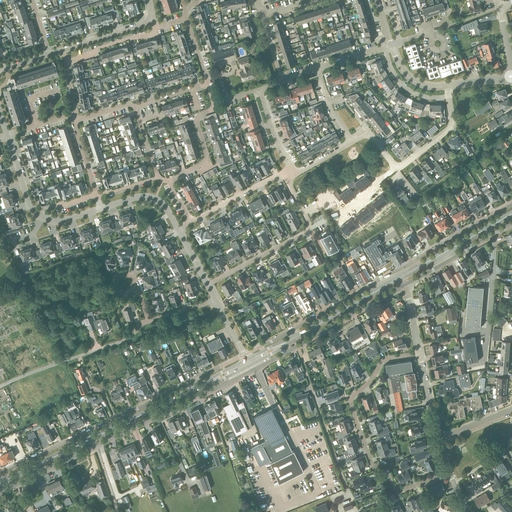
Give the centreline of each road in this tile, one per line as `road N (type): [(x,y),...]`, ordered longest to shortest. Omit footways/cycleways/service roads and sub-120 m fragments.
road 1 (residential): [(0,493),(256,369),(405,285)]
road 2 (residential): [(449,471),(395,489),(371,461),(349,401),(381,361),(420,353)]
road 3 (residential): [(219,367),(0,474)]
road 4 (tertiary): [(0,483),(197,388)]
road 5 (residential): [(207,284),(307,230),(289,174)]
road 6 (residential): [(0,386),(128,339),(149,319)]
road 7 (residential): [(74,117),(69,62),(155,29)]
road 8 (residential): [(168,181),(205,161),(196,123),(213,107),(207,83)]
road 9 (residential): [(511,204),(400,269)]
road 10 (tertiary): [(293,338),(403,276)]
road 11 (residential): [(400,269),(290,330)]
road 12 (tertiary): [(403,276),(511,214)]
road 13 (residential): [(405,285),(511,224)]
